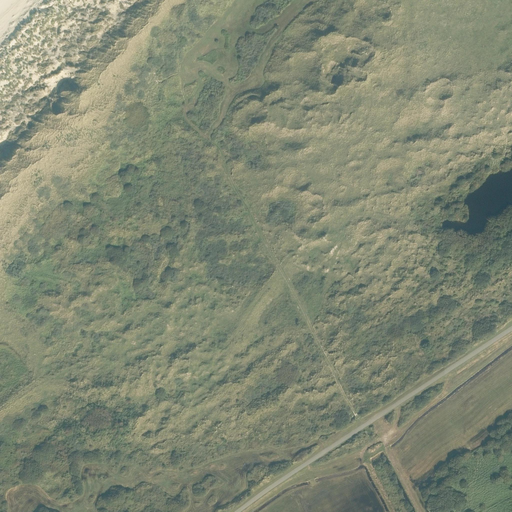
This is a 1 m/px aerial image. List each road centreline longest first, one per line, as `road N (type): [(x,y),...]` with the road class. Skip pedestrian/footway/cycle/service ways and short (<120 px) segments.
road 1 (track): [(362,426),(218,147),(184,118),(182,63),(239,0)]
road 2 (unclassified): [(237,511),(511,328)]
